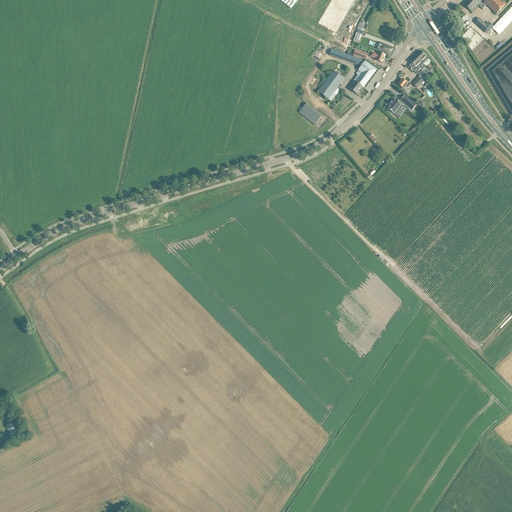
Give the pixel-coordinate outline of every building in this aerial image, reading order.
[(279,0),(291,9),(297,0),(279,0)] [(481,0),(484,0),(485,1),(486,0),(466,0),(463,4),(472,12),(479,5),(480,3),(481,2),(480,2),(481,0)] [(497,14),(506,4),(503,2),(502,3),(498,0),(486,0),(485,1),(484,3),(485,3),(486,5),(497,14)] [(492,26),(489,24),(486,27),(478,20),(475,22),(486,33),(492,26)] [(356,33),(353,42),(359,44),(362,35),(356,33)] [(379,42),(376,48),(380,50),(380,51),(389,55),(393,48),(383,44),(379,42)] [(377,70),(373,67),(365,61),(352,56),(332,49),(329,56),(349,63),(361,67),(358,71),(356,74),(358,76),(354,81),(355,81),(349,89),(357,95),(362,87),(363,88),(377,70)] [(366,60),(368,55),(355,50),(353,55),(366,60)] [(412,63),(411,64),(410,63),(408,65),(409,66),(408,67),(411,69),(412,68),(415,71),(415,72),(414,71),(416,74),(421,75),(422,75),(427,79),(427,78),(425,76),(430,71),(431,71),(426,67),(431,62),(428,59),(420,51),(410,61),(412,63)] [(386,55),(381,53),(379,52),(378,55),(371,52),(369,56),(376,59),(376,61),(378,61),(382,63),(386,55)] [(328,100),(344,80),(333,71),(318,92),(328,100)] [(427,80),(427,79),(422,75),(421,75),(419,77),(419,78),(413,84),(417,88),(424,82),(424,83),(427,80)] [(397,84),(401,87),(401,88),(400,89),(402,92),(404,90),(403,89),(406,91),(408,88),(411,84),(408,82),(407,83),(402,79),(397,84)] [(390,106),(388,109),(396,116),(404,106),(403,106),(405,104),(412,111),(416,106),(405,96),(400,101),(401,101),(400,103),(396,100),(393,103),(392,102),(390,105),(390,106)] [(322,116),(318,113),(306,103),(303,107),(301,106),(299,109),(300,111),(299,113),(315,125),(322,116)]
